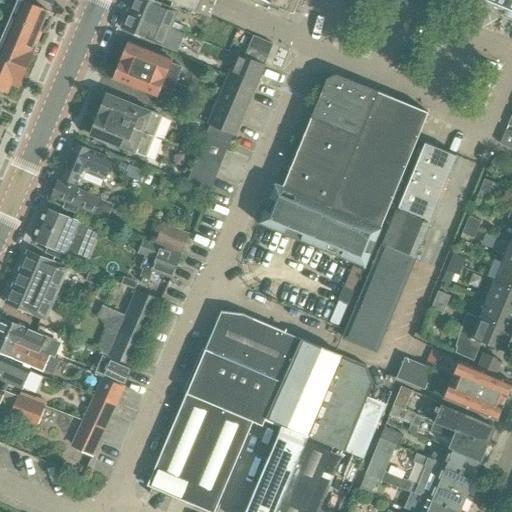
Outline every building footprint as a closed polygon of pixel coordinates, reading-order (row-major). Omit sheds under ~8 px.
[(0,0),(0,1),(14,7),(10,17),(40,29),(48,11),(21,0),(0,0)] [(175,12),(147,0),(135,0),(130,12),(180,33),(183,26),(171,22),(175,12)] [(170,0),(209,16),(211,12),(214,4),(216,0),(259,0),(292,14),(298,0),(170,0)] [(511,0),(470,0),(511,17),(511,0)] [(130,12),(123,29),(177,52),(184,35),(180,33),(130,12)] [(6,29),(0,26),(0,36),(32,50),(40,29),(10,17),(6,29)] [(265,64),(273,44),(253,35),(245,56),(265,64)] [(0,56),(27,68),(33,54),(32,50),(0,36),(0,56)] [(128,43),(121,60),(176,82),(182,67),(172,63),(173,61),(128,43)] [(238,53),(228,76),(255,87),(265,64),(245,56),(238,53)] [(27,68),(0,56),(0,90),(7,93),(11,84),(20,87),(27,68)] [(121,60),(113,80),(158,98),(159,94),(169,98),(176,82),(121,60)] [(217,99),(246,111),(256,88),(255,87),(228,76),(227,75),(217,99)] [(327,79),(311,117),(311,118),(359,137),(378,91),(338,75),(327,79)] [(378,91),(359,137),(331,206),(381,227),(429,112),(378,91)] [(162,117),(107,95),(99,115),(154,138),(162,117)] [(210,126),(232,135),(236,137),(246,111),(217,99),(206,124),(210,126)] [(154,138),(99,115),(90,136),(146,158),(154,138)] [(311,118),(283,185),(283,186),(331,206),(359,137),(311,118)] [(232,135),(210,126),(198,156),(221,165),(228,147),(227,147),(232,135)] [(511,132),(506,130),(500,144),(511,149),(511,132)] [(424,142),(411,173),(445,186),(457,156),(424,142)] [(59,177),(77,185),(80,177),(101,186),(112,160),(92,152),(92,151),(74,143),(63,168),(63,169),(59,177)] [(221,165),(198,156),(187,181),(210,191),(221,165)] [(118,172),(140,182),(141,181),(144,183),(148,174),(123,162),(118,172)] [(411,173),(397,208),(430,221),(445,186),(411,173)] [(481,187),(493,193),(497,185),(484,179),(481,187)] [(113,204),(57,182),(51,197),(64,203),(62,208),(104,225),(113,204)] [(283,186),(276,183),(259,224),(365,267),(381,227),(331,206),(283,186)] [(493,193),(481,187),(477,196),(490,201),(493,193)] [(46,209),(40,224),(93,246),(100,229),(81,221),(80,223),(46,209)] [(346,332),(343,337),(345,340),(374,352),(377,350),(412,268),(430,224),(396,210),(371,270),(346,332)] [(466,224),(477,229),(480,221),(468,217),(466,224)] [(163,223),(155,243),(182,253),(189,233),(163,223)] [(40,224),(33,240),(50,247),(49,255),(66,261),(68,255),(86,263),(93,246),(40,224)] [(477,229),(466,224),(462,234),(474,238),(477,229)] [(143,239),(138,253),(145,256),(140,269),(143,270),(140,278),(149,281),(153,271),(172,278),(182,253),(155,243),(143,239)] [(501,262),(511,266),(511,244),(509,243),(501,262)] [(28,251),(20,269),(46,280),(59,285),(66,267),(28,251)] [(450,261),(462,266),(465,259),(453,254),(450,261)] [(462,266),(450,261),(442,282),(449,284),(450,280),(456,283),(462,266)] [(511,266),(501,262),(494,280),(511,287),(511,266)] [(20,269),(6,303),(44,319),(52,299),(59,285),(46,280),(20,269)] [(486,298),(511,309),(511,287),(494,280),(486,298)] [(137,290),(125,316),(115,311),(97,351),(133,367),(163,302),(137,290)] [(435,299),(447,304),(450,296),(438,291),(435,299)] [(478,317),(511,331),(511,330),(511,309),(486,298),(478,317)] [(447,304),(435,299),(431,308),(443,313),(447,304)] [(242,313),(221,311),(206,347),(282,381),(285,375),(302,338),(242,313)] [(456,347),(457,348),(455,352),(474,360),(482,342),(503,351),(511,331),(478,317),(478,318),(468,313),(467,314),(465,313),(456,347)] [(0,332),(41,350),(47,336),(1,316),(0,315),(0,332)] [(0,332),(0,353),(12,358),(44,372),(44,371),(53,374),(59,360),(50,356),(49,354),(41,350),(0,332)] [(282,425),(309,437),(333,447),(344,451),(374,382),(367,365),(302,338),(285,375),(282,381),(266,418),(282,425)] [(176,416),(147,485),(210,511),(214,511),(253,422),(263,426),(266,418),(282,381),(206,347),(176,416)] [(484,354),(478,368),(494,375),(500,361),(484,354)] [(96,372),(103,375),(102,375),(125,385),(132,368),(110,358),(109,359),(103,356),(96,372)] [(0,379),(22,389),(30,371),(0,358),(0,379)] [(433,369),(405,358),(396,378),(425,389),(433,369)] [(478,368),(458,360),(443,397),(496,419),(511,382),(494,375),(478,368)] [(103,378),(96,393),(95,395),(117,404),(125,385),(102,375),(101,377),(103,378)] [(400,389),(393,405),(404,409),(410,393),(400,389)] [(2,391),(0,390),(0,411),(10,415),(38,426),(45,406),(17,396),(17,395),(3,390),(2,391)] [(84,419),(106,428),(117,404),(95,395),(84,419)] [(393,405),(387,421),(406,429),(413,413),(404,409),(393,405)] [(486,444),(493,426),(441,405),(434,423),(443,426),(486,444)] [(84,419),(84,420),(72,445),(93,454),(106,428),(84,419)] [(387,421),(379,439),(395,445),(399,447),(406,429),(387,421)] [(434,423),(430,430),(440,434),(451,438),(448,446),(479,459),(486,444),(443,426),(434,423)] [(305,511),(333,447),(309,437),(282,425),(244,511),(305,511)] [(379,439),(365,473),(378,478),(381,480),(410,491),(411,492),(458,511),(465,494),(421,476),(418,484),(385,471),(395,445),(379,439)] [(433,451),(430,459),(472,477),(479,459),(448,446),(444,455),(433,451)] [(416,454),(413,461),(425,466),(421,476),(465,494),(472,477),(430,459),(416,454)] [(366,475),(360,491),(371,496),(377,480),(378,478),(365,473),(365,475),(366,475)] [(410,493),(404,508),(406,509),(412,511),(457,511),(458,511),(411,492),(410,493)]
